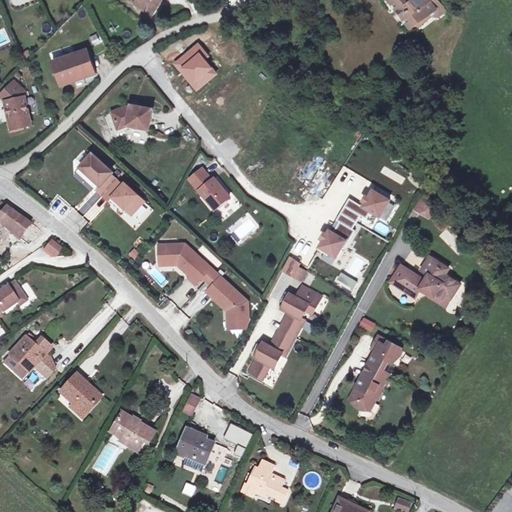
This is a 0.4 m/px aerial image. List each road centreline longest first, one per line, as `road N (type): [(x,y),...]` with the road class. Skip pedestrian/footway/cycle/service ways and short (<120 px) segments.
road 1 (unclassified): [(0,178),(265,420),(428,497)]
road 2 (unclassified): [(0,178),(155,38),(249,0)]
